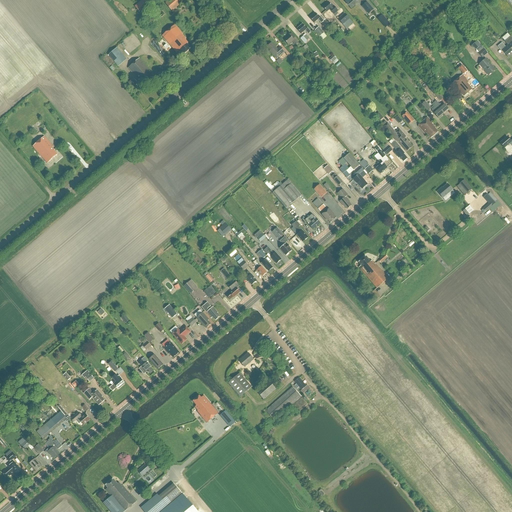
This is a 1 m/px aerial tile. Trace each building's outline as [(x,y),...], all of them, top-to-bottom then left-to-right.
[(142,0),(134,7),(141,14),(156,1),(154,0),(142,0)] [(175,0),(168,7),(171,11),(183,0),(175,0)] [(328,2),(323,7),(327,12),(330,10),(334,15),(335,16),(338,14),(337,12),(338,11),(333,6),(332,7),(328,2)] [(367,2),(362,6),(369,14),(373,10),(367,2)] [(319,18),(315,13),(310,18),(314,23),(318,20),(321,23),(323,21),(320,17),(319,18)] [(345,14),(337,20),(342,25),(349,19),(345,14)] [(377,17),(385,27),(389,24),(382,14),(377,17)] [(306,29),(302,24),(297,29),(301,34),(305,31),(308,34),(310,32),(307,28),(306,29)] [(182,35),(182,34),(175,25),(162,36),(164,38),(158,43),(166,53),(172,48),(176,53),(179,51),(183,56),(191,49),(187,44),(188,43),(185,40),(186,39),(182,35)] [(315,31),(320,38),(324,34),(319,28),(315,31)] [(293,40),(289,35),(284,40),(288,45),(292,42),(295,45),(298,43),(294,39),(293,40)] [(473,49),(474,48),(482,58),(488,54),(477,42),(471,47),(473,49)] [(272,43),(267,47),(270,51),(270,52),(276,59),(284,52),(280,47),(277,50),(272,43)] [(504,53),(508,58),(511,55),(511,56),(511,55),(511,51),(508,46),(506,47),(502,43),(497,47),(503,54),(504,53)] [(117,48),(109,55),(115,63),(123,56),(117,48)] [(330,59),(334,65),(339,61),(334,55),(330,59)] [(155,77),(139,59),(128,68),(139,80),(142,83),(144,81),(148,87),(154,82),(153,80),(155,77)] [(486,59),(479,65),(488,76),(495,70),(486,59)] [(459,90),(464,96),(472,89),(467,83),(468,82),(462,76),(451,85),(457,92),(459,90)] [(438,91),(434,95),(440,101),(444,98),(438,91)] [(434,103),(443,114),(449,109),(445,105),(442,107),(439,105),(436,101),(434,103)] [(421,105),(427,112),(431,109),(425,102),(421,105)] [(434,114),(438,118),(443,114),(434,103),(431,105),(434,108),(431,110),(434,113),(434,114)] [(414,121),(407,113),(402,117),(409,126),(414,121)] [(426,133),(431,139),(438,132),(435,129),(435,128),(431,124),(432,123),(427,118),(419,125),(418,127),(425,134),(426,133)] [(397,141),(407,151),(412,147),(404,138),(406,137),(399,129),(395,133),(387,123),(383,126),(396,142),(397,141)] [(52,148),(53,147),(44,137),(33,147),(47,163),(57,155),(54,151),(55,151),(52,148)] [(504,148),(510,144),(511,146),(511,145),(511,140),(511,141),(507,137),(500,143),(504,148)] [(400,158),(403,162),(407,159),(403,155),(404,154),(400,149),(395,142),(391,145),(396,152),(395,153),(399,159),(400,158)] [(383,151),(386,155),(392,150),(388,146),(383,151)] [(357,183),(362,189),(367,185),(362,178),(359,175),(363,171),(349,154),(342,160),(346,164),(347,163),(351,167),(354,171),(352,173),(356,177),(353,180),(356,183),(357,183)] [(378,163),(380,165),(376,169),(380,174),(387,168),(382,163),(383,163),(380,160),(378,163)] [(328,165),(324,169),(329,174),(333,171),(328,165)] [(354,171),(351,167),(349,169),(345,165),(340,170),(347,178),(350,176),(349,175),(352,172),(354,171)] [(366,170),(370,174),(375,170),(371,166),(366,170)] [(339,186),(343,182),(337,176),(334,178),(333,179),(339,186)] [(270,190),(273,187),(266,180),(263,182),(270,190)] [(281,188),(280,187),(273,193),(286,209),(301,196),(289,181),(281,188)] [(459,184),(467,193),(471,190),(463,181),(459,184)] [(314,190),(321,198),(327,193),(320,184),(314,190)] [(437,192),(442,198),(452,190),(447,185),(441,190),(441,189),(437,192)] [(348,195),(343,189),(337,194),(342,200),(340,202),(344,207),(347,209),(351,206),(349,203),(350,202),(345,197),(348,195)] [(495,204),(493,201),(487,194),(483,198),(489,204),(483,209),(486,212),(495,204)] [(313,203),(318,209),(323,205),(318,199),(313,203)] [(329,209),(322,215),(324,218),(327,221),(327,220),(330,223),(336,219),(333,215),(334,215),(329,209)] [(312,214),(305,220),(313,230),(320,224),(312,214)] [(424,220),(420,223),(425,229),(429,226),(424,220)] [(223,226),(220,229),(226,235),(232,230),(226,223),(224,221),(221,223),(223,226)] [(297,222),(292,226),(295,230),(298,234),(297,235),(297,236),(298,237),(298,238),(303,242),(305,240),(306,240),(307,238),(308,238),(299,227),(300,226),(297,222)] [(271,232),(277,239),(282,235),(277,228),(271,232)] [(253,235),(260,243),(265,238),(259,230),(253,235)] [(285,237),(280,242),(283,246),(280,249),(286,256),(286,255),(287,256),(289,254),(288,253),(291,251),(289,248),(285,243),(288,241),(285,237)] [(268,247),(265,251),(268,254),(271,257),(270,257),(276,264),(277,264),(279,263),(279,262),(281,260),(278,257),(279,257),(275,253),(274,254),(268,247)] [(261,250),(258,253),(263,259),(266,256),(261,250)] [(378,260),(381,263),(387,257),(385,255),(380,259),(378,260)] [(358,263),(361,266),(359,268),(377,289),(388,279),(384,274),(375,264),(372,261),(370,262),(366,256),(358,263)] [(236,263),(242,271),(247,266),(241,259),(236,263)] [(259,265),(260,264),(257,260),(253,263),(258,269),(256,271),(258,273),(259,273),(262,277),(267,273),(261,267),(259,265)] [(263,267),(264,266),(268,271),(272,268),(265,260),(261,264),(263,267)] [(220,271),(227,279),(231,276),(223,268),(220,271)] [(248,282),(251,285),(256,281),(251,275),(248,271),(245,274),(246,275),(244,276),(246,279),(247,280),(246,280),(248,282)] [(226,296),(230,300),(233,297),(233,298),(240,292),(236,288),(239,285),(235,280),(228,286),(232,291),(226,296)] [(184,286),(191,294),(195,290),(189,282),(184,286)] [(209,298),(216,292),(210,285),(203,291),(209,298)] [(381,297),(376,291),(373,294),(378,300),(381,297)] [(208,302),(202,307),(207,313),(212,318),(213,317),(215,320),(220,317),(217,313),(218,313),(213,307),(211,309),(209,308),(211,306),(208,302)] [(165,310),(172,319),(177,315),(170,306),(165,310)] [(209,320),(203,313),(196,318),(206,329),(207,328),(211,324),(208,321),(209,320)] [(192,318),(187,322),(191,327),(196,322),(192,318)] [(179,331),(178,329),(172,334),(181,345),(187,340),(184,337),(191,331),(187,325),(179,331)] [(148,331),(144,335),(150,342),(154,338),(148,331)] [(142,345),(147,349),(151,345),(147,340),(142,345)] [(169,353),(173,358),(179,353),(171,343),(164,349),(168,354),(169,353)] [(131,360),(125,352),(121,355),(127,363),(131,360)] [(239,361),(244,367),(253,360),(248,353),(239,361)] [(155,355),(149,360),(158,370),(160,368),(163,365),(155,355)] [(142,360),(138,363),(142,366),(139,369),(144,374),(147,372),(147,371),(150,374),(153,372),(150,368),(151,367),(147,363),(145,364),(142,360)] [(112,361),(108,364),(114,372),(118,369),(112,361)] [(89,372),(84,376),(89,383),(94,379),(89,372)] [(251,387),(240,373),(228,383),(240,397),(251,387)] [(121,380),(122,379),(119,376),(118,376),(117,374),(113,378),(114,380),(116,382),(109,388),(112,391),(117,388),(118,389),(124,384),(121,380)] [(302,390),(301,391),(303,394),(310,388),(308,386),(307,386),(300,378),(295,382),(297,385),(295,387),(297,389),(299,387),(302,390)] [(256,392),(263,400),(276,389),(269,381),(256,392)] [(265,411),(274,421),(302,397),(293,387),(265,411)] [(92,398),(99,405),(105,400),(100,395),(100,394),(97,390),(93,394),(89,389),(84,394),(89,400),(92,398)] [(197,412),(207,424),(219,413),(204,396),(201,398),(199,396),(193,402),(197,406),(195,408),(198,412),(197,412)] [(225,410),(219,415),(228,427),(235,422),(225,410)] [(51,455),(54,459),(60,454),(57,451),(62,446),(57,440),(53,442),(51,436),(49,434),(67,419),(61,412),(41,428),(40,427),(38,428),(40,430),(37,432),(50,448),(47,450),(48,452),(47,452),(50,456),(51,455)] [(70,419),(73,423),(78,419),(79,421),(79,420),(83,425),(90,420),(86,415),(83,417),(78,413),(70,419)] [(38,445),(34,448),(39,455),(44,451),(38,445)] [(7,457),(5,458),(9,463),(16,457),(12,452),(12,453),(10,450),(5,454),(7,457)] [(29,464),(36,471),(41,466),(35,459),(33,461),(32,459),(30,460),(32,462),(29,464)] [(3,474),(6,477),(8,475),(10,476),(12,474),(11,473),(13,472),(16,476),(21,471),(15,463),(9,468),(3,474)] [(103,503),(110,511),(124,511),(136,502),(123,486),(122,486),(119,483),(117,484),(113,479),(105,486),(108,488),(105,490),(111,497),(103,503)] [(175,485),(159,498),(157,495),(142,508),(144,511),(160,511),(182,494),(175,485)] [(197,511),(186,499),(170,511),(197,511)]
